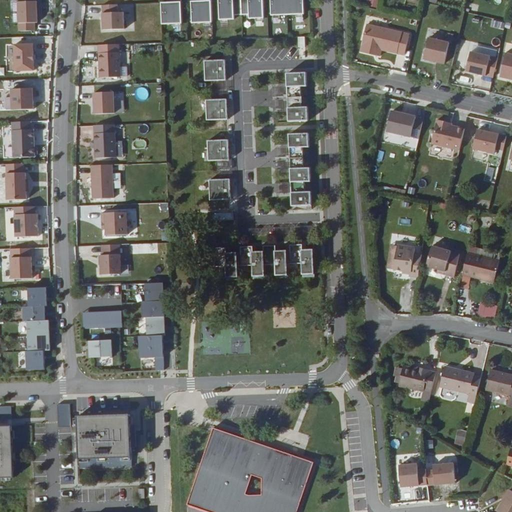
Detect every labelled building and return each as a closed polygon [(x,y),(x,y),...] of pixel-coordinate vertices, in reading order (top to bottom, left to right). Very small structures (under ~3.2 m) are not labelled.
[(246,19),(244,0),(222,0),(224,25),(239,24),(238,20),(246,19)] [(244,0),(246,19),(253,19),(253,23),(268,23),(266,0),(244,0)] [(292,14),(291,0),(274,0),(275,15),(292,14)] [(291,0),(292,14),(308,13),(307,0),(291,0)] [(377,9),(378,1),(375,0),(369,0),(368,7),(377,9)] [(39,1),(21,1),(22,30),(37,30),(37,22),(40,22),(39,1)] [(197,27),(216,26),(215,1),(209,1),(209,5),(196,5),(197,27)] [(173,6),(166,6),(167,28),(187,27),(186,2),(179,2),(179,6),(173,6)] [(105,15),(106,31),(128,31),(128,14),(105,15)] [(404,31),(370,23),(364,51),(382,55),(383,48),(407,53),(411,35),(403,33),(404,31)] [(452,41),(432,37),(427,58),(448,62),(452,41)] [(35,44),(16,45),(17,71),(36,70),(35,44)] [(470,70),(496,76),(500,56),(474,50),(470,70)] [(503,74),(511,76),(511,51),(508,51),(503,74)] [(124,77),(123,52),(102,53),(103,77),(124,77)] [(230,64),(210,65),(211,85),(231,84),(230,64)] [(312,91),(312,77),(292,78),(294,123),(313,122),(313,108),(309,109),(308,91),(312,91)] [(273,88),(274,110),(287,109),(286,87),(273,88)] [(37,88),(13,89),(13,110),(35,109),(35,101),(35,97),(37,97),(37,88)] [(117,113),(117,92),(96,93),(96,114),(117,113)] [(232,103),(211,104),(212,124),(232,123),(232,103)] [(394,110),(389,129),(415,135),(419,115),(411,113),(411,114),(394,110)] [(463,148),(468,126),(455,123),(449,122),(450,120),(440,118),(435,141),(457,147),(463,148)] [(32,121),(13,122),(14,156),(36,156),(38,154),(37,147),(35,145),(35,129),(32,130),(32,121)] [(116,126),(96,126),(97,159),(117,158),(116,126)] [(506,147),(510,133),(481,126),(476,146),(498,151),(499,145),(506,147)] [(314,132),(294,133),(296,204),(316,203),(315,190),(311,190),(311,180),(315,180),(315,166),(311,166),(310,146),(314,146),(314,132)] [(212,145),(213,165),(233,164),(233,145),(212,145)] [(23,169),(23,162),(6,162),(7,197),(26,196),(25,187),(25,177),(25,169),(23,169)] [(94,165),(90,165),(91,199),(112,198),(112,165),(94,165)] [(234,183),(213,184),(214,204),(234,203),(234,183)] [(34,212),(34,204),(14,205),(15,235),(37,234),(37,226),(37,221),(37,212),(34,212)] [(126,209),(100,210),(101,219),(104,219),(105,226),(105,233),(127,232),(126,209)] [(422,248),(415,247),(415,241),(400,240),(399,245),(396,263),(410,265),(409,270),(419,271),(422,248)] [(399,245),(393,243),(390,262),(396,263),(399,245)] [(451,253),(453,247),(434,243),(429,260),(442,263),(449,265),(448,268),(455,270),(459,255),(451,253)] [(305,249),(305,244),(290,244),(291,249),(279,250),(279,244),(269,245),(269,250),(257,251),(257,245),(242,246),(242,251),(231,251),(230,246),(219,246),(220,268),(231,267),(232,279),(243,278),(243,267),(257,266),(258,278),(270,277),(269,266),(279,266),(280,277),(292,277),(291,265),(306,265),(306,276),(318,276),(317,249),(305,249)] [(468,247),(467,250),(463,269),(495,278),(501,256),(468,247)] [(120,272),(119,252),(100,253),(100,263),(101,273),(120,272)] [(33,276),(31,253),(10,254),(11,277),(33,276)] [(144,282),(145,300),(162,300),(161,281),(144,282)] [(46,304),(45,285),(27,286),(28,305),(44,304),(46,304)] [(500,299),(483,294),(479,313),(496,317),(500,299)] [(162,315),(162,300),(145,300),(141,300),(142,316),(145,316),(162,315)] [(22,305),(22,319),(26,319),(44,319),(44,304),(28,305),(22,305)] [(276,317),(295,318),(295,309),(277,308),(276,317)] [(162,334),(163,334),(162,315),(145,316),(146,334),(162,334)] [(26,319),(27,334),(49,334),(48,318),(44,319),(26,319)] [(27,334),(27,349),(43,349),(49,348),(49,334),(27,334)] [(138,335),(138,345),(162,344),(162,334),(146,334),(138,335)] [(111,338),(88,339),(89,356),(111,355),(111,338)] [(162,344),(138,345),(139,356),(154,356),(163,355),(162,344)] [(27,349),(25,349),(26,368),(43,367),(43,349),(27,349)] [(154,356),(154,370),(163,369),(163,355),(154,356)] [(398,368),(396,374),(400,375),(403,361),(396,359),(395,368),(398,368)] [(425,381),(433,383),(434,377),(437,365),(429,364),(430,362),(419,359),(418,363),(403,359),(403,361),(400,375),(399,377),(424,383),(425,381)] [(468,393),(476,395),(480,382),(483,369),(474,367),(475,366),(446,359),(441,379),(470,386),(468,393)] [(511,393),(511,366),(492,362),(487,383),(511,389),(511,393)] [(423,391),(431,392),(433,383),(425,381),(424,383),(423,391)] [(421,398),(422,391),(412,389),(411,397),(421,398)] [(69,402),(57,403),(58,425),(70,425),(69,402)] [(10,404),(0,404),(0,418),(11,418),(10,404)] [(129,413),(77,415),(79,466),(131,464),(130,457),(129,413)] [(0,475),(13,474),(11,424),(8,425),(8,421),(0,421),(0,475)] [(295,511),(313,463),(290,455),(287,465),(269,459),(273,449),(213,428),(186,503),(210,511),(295,511)] [(458,429),(455,442),(463,444),(466,431),(458,429)] [(269,459),(287,465),(290,455),(273,449),(269,459)] [(420,463),(420,458),(401,459),(403,481),(421,480),(429,479),(428,465),(428,463),(420,463)] [(429,479),(429,481),(457,479),(456,459),(435,460),(436,465),(428,465),(429,479)] [(144,485),(136,485),(136,498),(144,497),(144,485)] [(479,485),(470,485),(469,493),(478,494),(479,485)] [(497,508),(504,511),(511,511),(511,487),(510,487),(502,500),(501,500),(497,508)]
